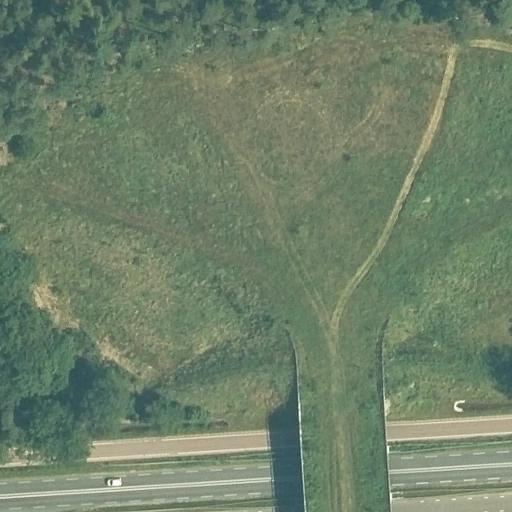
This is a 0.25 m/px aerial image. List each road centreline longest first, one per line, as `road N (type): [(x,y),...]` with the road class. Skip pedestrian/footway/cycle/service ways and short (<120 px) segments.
road 1 (unclassified): [(0,461),(511,426)]
road 2 (primary): [(0,498),(511,466)]
road 3 (track): [(0,308),(39,397),(48,458)]
